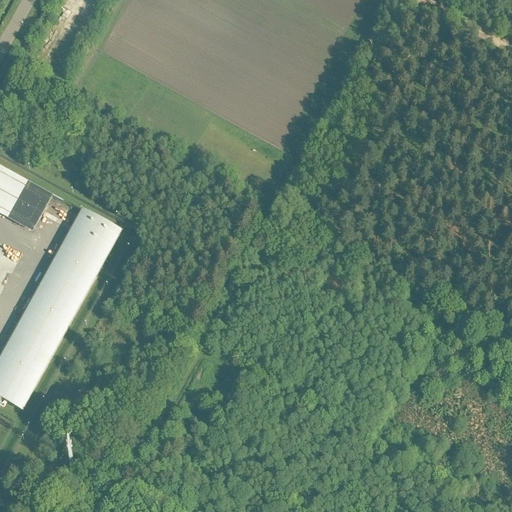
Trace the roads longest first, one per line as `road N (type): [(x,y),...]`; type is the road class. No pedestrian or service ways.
road 1 (track): [(390,0),(133,471),(64,483),(34,511)]
road 2 (unknown): [(0,316),(37,256),(0,217)]
